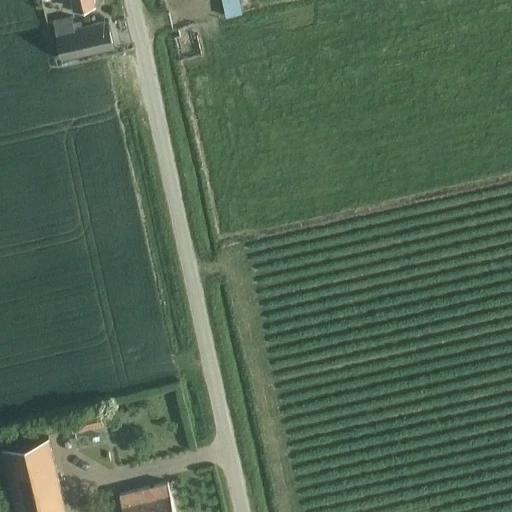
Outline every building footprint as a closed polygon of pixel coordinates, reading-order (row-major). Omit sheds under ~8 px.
[(70,0),(73,7),(82,5),(83,10),(89,8),(88,4),(94,3),(92,0),(70,0)] [(71,15),(52,20),(55,31),(61,58),(114,46),(108,19),(74,27),(71,15)] [(99,408),(90,410),(94,425),(103,423),(99,408)] [(66,511),(49,437),(5,447),(19,511),(66,511)] [(175,511),(168,478),(117,490),(122,511),(175,511)]
